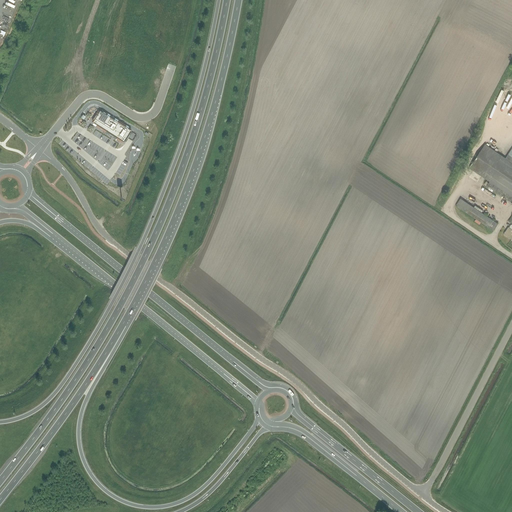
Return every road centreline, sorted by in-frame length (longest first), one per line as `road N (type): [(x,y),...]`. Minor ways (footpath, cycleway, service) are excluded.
road 1 (trunk): [(227,0),(192,138),(144,256),(87,360),(0,482)]
road 2 (unclassified): [(422,494),(285,374),(109,240),(39,149)]
road 3 (trunk): [(218,0),(191,116),(115,299),(49,399),(0,421)]
road 4 (trunk): [(260,416),(207,484),(179,503),(137,506),(101,488),(82,460),(79,423),(129,310)]
road 5 (trunk): [(129,310),(201,145),(239,0)]
road 6 (trunk): [(274,387),(233,362),(27,189)]
road 7 (trunk): [(38,222),(259,408)]
road 8 (trunk): [(0,502),(129,310)]
road 9 (unclassified): [(39,149),(86,94),(149,116),(171,64)]
road 10 (unclassified): [(422,494),(511,329)]
road 11 (trunk): [(417,511),(293,405)]
road 12 (trunk): [(268,425),(299,431),(401,511)]
road 13 (trunk): [(180,511),(206,496),(268,425)]
